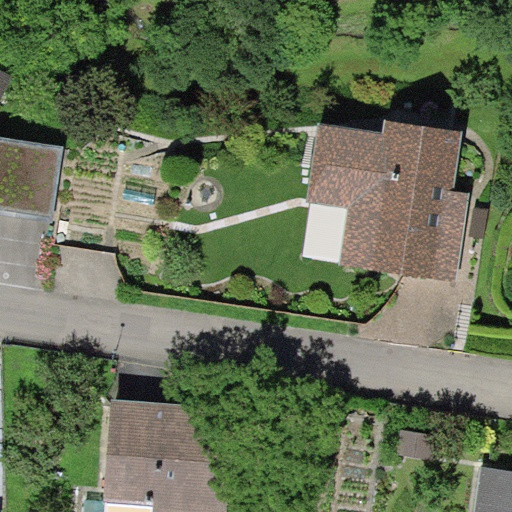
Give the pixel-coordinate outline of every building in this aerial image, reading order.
[(0,100),(13,76),(0,68),(0,100)] [(383,133),(319,123),(306,202),(348,208),(340,264),(455,281),(470,193),(453,190),(462,131),(385,119),(383,133)] [(64,146),(0,135),(0,213),(52,221),(64,146)] [(489,208),(474,205),(469,235),(485,238),(489,208)] [(119,252),(62,244),(56,289),(113,297),(119,252)] [(226,511),(234,408),(112,399),(104,502),(155,506),(154,511),(226,511)] [(511,511),(511,470),(481,466),(474,511),(511,511)]
